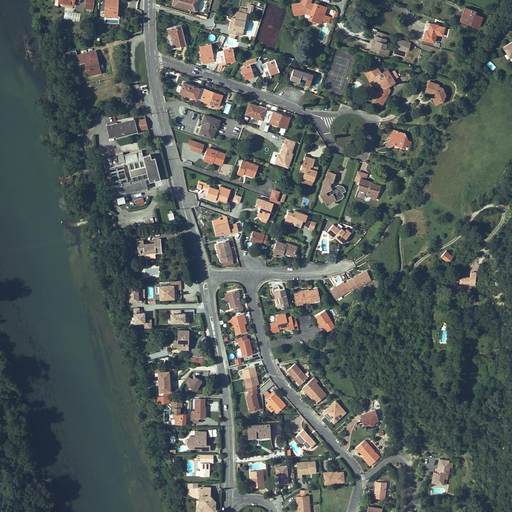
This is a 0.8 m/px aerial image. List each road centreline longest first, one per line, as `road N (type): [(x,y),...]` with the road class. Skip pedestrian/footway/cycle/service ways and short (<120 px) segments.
road 1 (unknown): [(146,104),(96,122),(112,206),(120,214),(142,211),(161,183),(176,178)]
road 2 (tertiary): [(228,495),(227,418),(203,276)]
road 3 (residential): [(350,511),(358,483),(353,465),(282,385),(262,343)]
road 4 (residential): [(329,119),(149,54)]
road 5 (tertiary): [(203,276),(158,106)]
road 6 (residential): [(329,119),(343,107),(357,108),(369,117),(369,142),(343,152),(326,129)]
